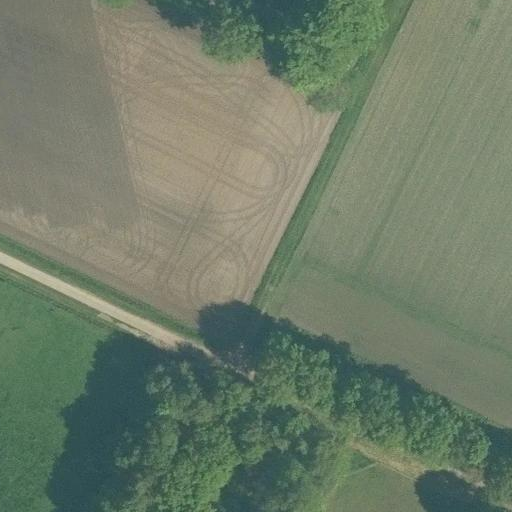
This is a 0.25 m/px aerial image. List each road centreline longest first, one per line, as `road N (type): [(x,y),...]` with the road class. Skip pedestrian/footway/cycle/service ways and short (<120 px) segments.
road 1 (unclassified): [(511,505),(0,258)]
road 2 (track): [(234,370),(407,0)]
